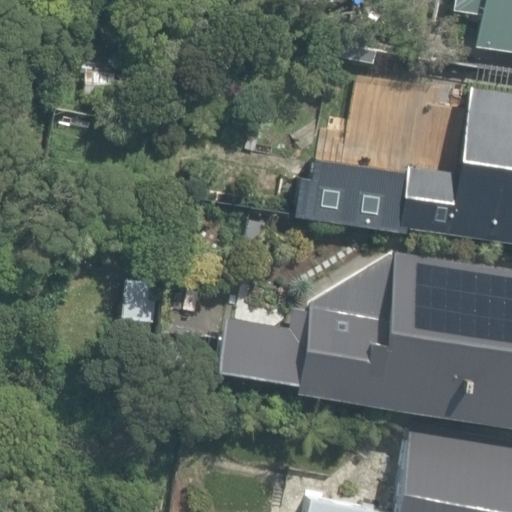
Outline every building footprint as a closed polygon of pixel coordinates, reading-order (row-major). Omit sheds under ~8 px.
[(471,41),(511,47),(511,0),(445,0),(445,6),(463,9),(459,34),(471,36),(471,41)] [(83,73),(84,103),(114,102),(113,72),(83,73)] [(400,225),(511,240),(511,89),(464,82),(451,171),(401,164),(400,170),(307,156),(304,177),(292,175),(287,214),(400,230),(400,225)] [(290,389),(511,424),(511,267),(387,248),(306,299),(304,310),(286,307),(284,323),(219,313),(210,369),(291,382),(290,389)] [(158,271),(114,268),(110,319),(155,322),(158,271)] [(154,361),(186,365),(190,340),(157,335),(154,361)] [(511,511),(511,436),(404,417),(387,509),(305,494),(301,511),(511,511)]
